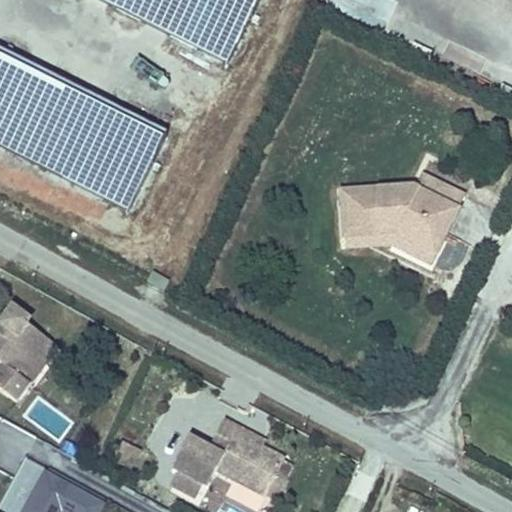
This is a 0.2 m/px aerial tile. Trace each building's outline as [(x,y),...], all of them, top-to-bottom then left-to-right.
[(267,3),(262,0),(86,0),(232,73),(267,3)] [(172,151),(0,62),(0,148),(137,219),(172,151)] [(426,173),(419,188),(461,209),(469,195),(426,173)] [(419,188),(417,187),(346,191),(348,235),(397,232),(418,242),(413,253),(434,263),(461,209),(419,188)] [(418,242),(397,232),(348,235),(349,247),(398,244),(413,253),(418,242)] [(151,274),(145,291),(164,298),(170,281),(151,274)] [(4,332),(0,327),(0,390),(10,401),(26,385),(18,377),(51,345),(31,324),(35,320),(21,305),(4,321),(10,326),(4,332)] [(4,321),(0,325),(0,327),(4,332),(10,326),(4,321)] [(51,345),(18,377),(26,385),(59,353),(51,345)] [(209,455),(189,444),(172,476),(208,494),(217,477),(236,488),(264,503),(282,469),(283,467),(234,442),(238,435),(224,427),(209,455)] [(292,474),(282,469),(264,503),(274,508),(292,474)] [(43,475),(23,511),(97,511),(101,505),(43,475)]
